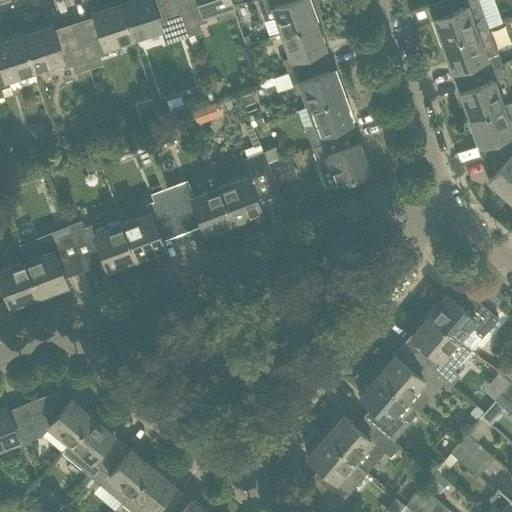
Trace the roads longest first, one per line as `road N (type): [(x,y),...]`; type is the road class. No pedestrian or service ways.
road 1 (residential): [(65,330),(382,206),(419,210)]
road 2 (residential): [(232,472),(418,246),(419,210)]
road 3 (residential): [(65,330),(232,472)]
road 4 (residential): [(448,196),(375,0)]
